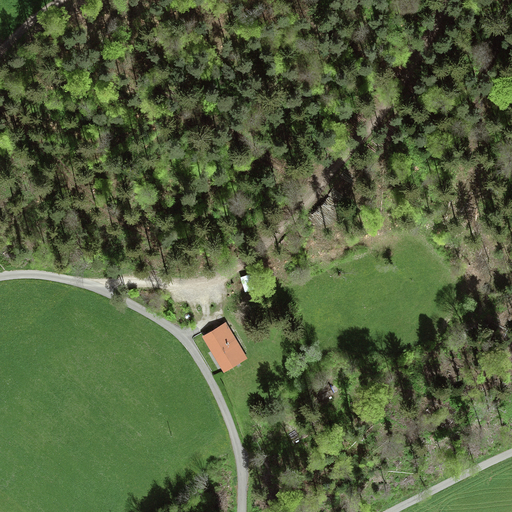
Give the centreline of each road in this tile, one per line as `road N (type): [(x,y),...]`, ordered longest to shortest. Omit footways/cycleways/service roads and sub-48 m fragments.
road 1 (unclassified): [(0,276),(84,284),(127,300),(189,344),(227,421),(241,468),(240,511)]
road 2 (track): [(232,270),(381,112),(443,0)]
road 3 (unclassified): [(395,511),(511,453)]
